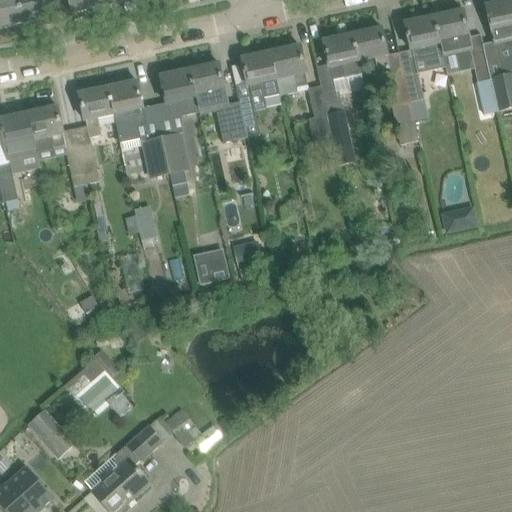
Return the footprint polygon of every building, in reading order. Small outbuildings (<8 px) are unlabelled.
[(0,0),(0,30),(24,25),(18,0),(0,0)] [(44,0),(18,0),(24,25),(49,20),(44,0)] [(69,0),(72,14),(98,9),(95,0),(69,0)] [(95,0),(98,9),(123,3),(122,0),(95,0)] [(511,0),(487,6),(496,49),(497,49),(501,69),(511,66),(511,49),(511,47),(511,46),(511,0)] [(443,58),(459,54),(471,51),(468,39),(469,39),(463,11),(434,17),(440,45),(443,58)] [(443,58),(440,45),(434,17),(405,24),(409,43),(411,51),(412,51),(415,64),(427,61),(428,65),(431,68),(433,70),(435,71),(445,69),(443,58)] [(388,56),(386,48),(382,29),(353,35),(359,63),(375,59),(378,72),(390,69),(389,65),(387,57),(388,56)] [(321,87),(332,137),(347,134),(338,93),(335,94),(333,82),(360,75),(359,71),(361,71),(359,63),(353,35),(324,42),(329,66),(317,68),(321,87)] [(313,141),(332,137),(321,87),(309,90),(308,87),(306,75),(306,74),(300,47),(271,53),(281,97),(308,91),(315,118),(308,120),(313,141)] [(491,81),(492,81),(485,51),(472,54),(478,84),(491,81)] [(248,83),(236,86),(238,96),(242,113),(246,134),(247,139),(254,137),(260,136),(259,132),(255,112),(266,109),(265,105),(264,98),(279,95),(280,97),(281,97),(271,53),(242,59),(244,65),(248,83)] [(219,64),(190,71),(199,113),(200,118),(217,114),(224,145),(247,139),(246,134),(242,113),(240,103),(227,106),(225,99),(224,92),(225,92),(223,84),(219,64)] [(182,117),(199,113),(190,71),(161,77),(167,105),(168,104),(171,117),(181,114),(182,117)] [(418,74),(405,77),(411,103),(410,104),(415,122),(415,124),(429,120),(424,100),(419,79),(418,75),(418,74)] [(391,80),(397,105),(391,106),(401,146),(419,142),(410,104),(411,103),(405,77),(391,80)] [(492,81),(491,81),(498,113),(511,109),(511,89),(511,87),(507,88),(505,78),(492,81)] [(114,116),(109,88),(108,82),(92,86),(93,92),(79,95),(85,122),(86,122),(90,140),(102,137),(98,119),(114,116)] [(143,110),(142,102),(137,82),(109,88),(114,116),(121,145),(133,142),(136,141),(138,138),(139,135),(147,133),(145,122),(142,110),(143,110)] [(63,135),(64,135),(58,108),(29,114),(38,154),(65,148),(63,135)] [(29,114),(0,120),(0,121),(6,148),(7,148),(9,160),(38,154),(29,114)] [(183,134),(163,139),(171,177),(191,173),(183,134)] [(163,139),(142,143),(150,181),(171,177),(163,139)] [(92,145),(79,148),(88,185),(100,182),(92,145)] [(79,148),(65,152),(74,189),(88,186),(88,185),(79,148)] [(0,165),(0,174),(6,203),(18,200),(10,163),(0,165)] [(441,215),(446,237),(479,229),(474,208),(441,215)] [(151,211),(135,215),(135,217),(138,227),(139,234),(140,238),(144,237),(146,247),(156,244),(154,234),(151,235),(148,224),(153,223),(151,211)] [(135,217),(126,220),(130,236),(139,234),(138,227),(135,217)] [(259,241),(234,247),(239,269),(264,263),(259,241)] [(207,256),(195,259),(202,287),(229,280),(225,261),(209,265),(207,256)] [(138,323),(127,331),(136,344),(148,336),(138,323)] [(95,361),(104,370),(111,378),(118,372),(111,365),(102,355),(95,361)] [(181,408),(164,423),(179,440),(196,424),(181,408)] [(61,456),(74,445),(44,412),(32,423),(27,427),(57,460),(61,456)] [(119,469),(92,492),(109,511),(120,511),(151,485),(138,470),(136,468),(164,444),(149,427),(117,456),(115,465),(119,469)] [(214,427),(195,442),(202,452),(222,437),(214,427)] [(34,511),(40,511),(55,500),(27,469),(10,484),(34,511)] [(0,492),(0,507),(4,511),(34,511),(10,484),(0,492)]
